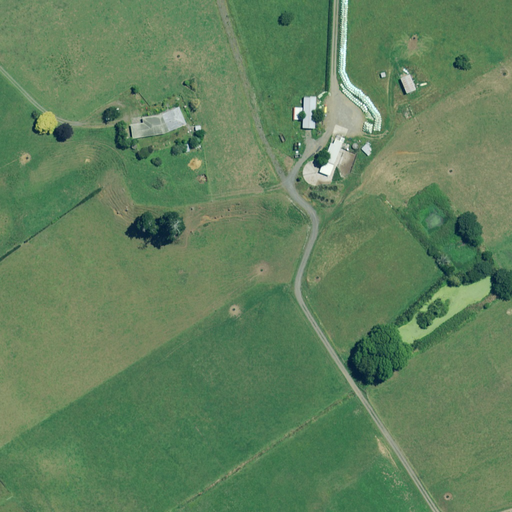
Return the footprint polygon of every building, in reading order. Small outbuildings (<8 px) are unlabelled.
[(416,90),(410,75),(401,78),(407,94),(416,90)] [(316,98),(305,97),(303,128),(315,129),(316,98)] [(131,124),(133,139),(165,134),(187,126),(180,109),(162,116),(143,118),(144,122),(131,124)] [(324,161),(334,165),(343,143),(335,140),(333,144),(330,143),(323,160),(324,161)] [(373,151),(367,144),(362,149),(368,156),(373,151)] [(334,165),(324,161),(320,172),(330,176),(334,165)]
